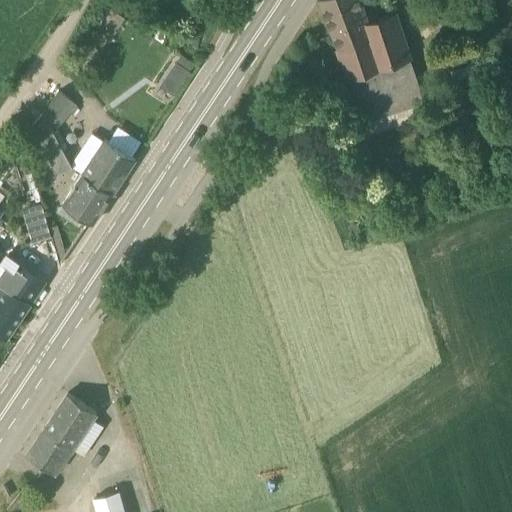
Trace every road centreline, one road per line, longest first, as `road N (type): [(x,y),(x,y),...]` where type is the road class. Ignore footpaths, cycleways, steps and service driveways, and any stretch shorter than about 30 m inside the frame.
road 1 (secondary): [(0,418),(278,0)]
road 2 (unclassified): [(0,117),(92,0)]
